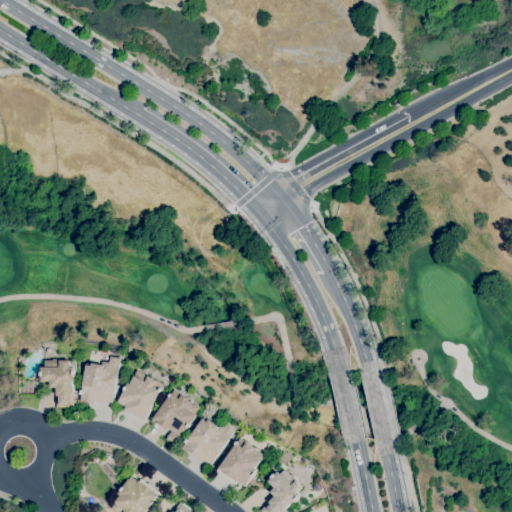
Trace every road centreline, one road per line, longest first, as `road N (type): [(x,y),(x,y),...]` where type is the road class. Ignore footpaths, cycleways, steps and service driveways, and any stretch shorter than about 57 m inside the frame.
road 1 (secondary): [(281,197),(188,116),(3,0)]
road 2 (residential): [(51,433),(99,429),(231,511)]
road 3 (secondary): [(258,212),(311,290),(340,365)]
road 4 (secondary): [(0,30),(138,115)]
road 5 (secondary): [(138,115),(195,151),(258,212)]
road 6 (tertiary): [(281,197),(415,120)]
road 7 (residential): [(0,483),(23,489),(43,481),(56,452),(51,433),(33,417),(0,420)]
road 8 (track): [(511,447),(434,393),(417,357)]
